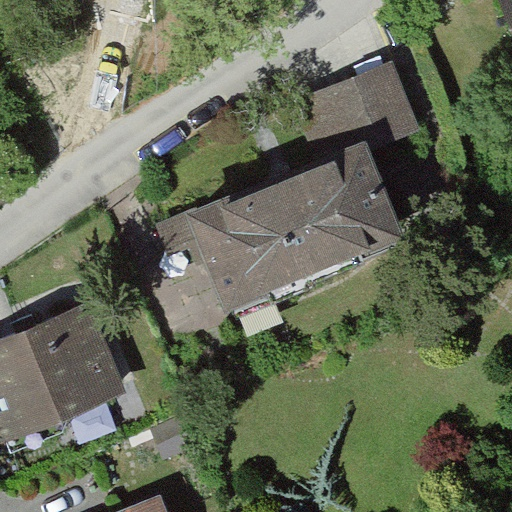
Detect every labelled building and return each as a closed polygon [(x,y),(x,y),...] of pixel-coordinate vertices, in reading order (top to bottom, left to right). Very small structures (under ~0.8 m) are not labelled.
[(511,0),(499,0),(511,32),(511,0)] [(395,62),(314,97),(339,156),(375,141),(420,122),(395,62)] [(339,156),(193,218),(239,324),(420,246),(375,141),(339,156)] [(0,343),(0,437),(7,455),(141,401),(101,303),(0,343)] [(174,511),(169,496),(127,511),(174,511)]
